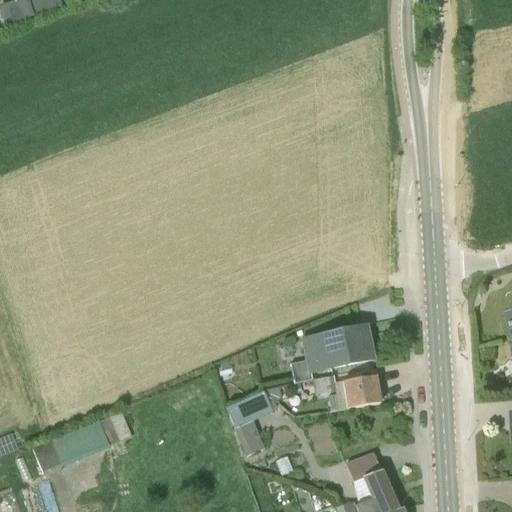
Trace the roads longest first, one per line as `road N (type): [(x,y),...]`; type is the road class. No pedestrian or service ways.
road 1 (secondary): [(446,511),(435,265)]
road 2 (secondary): [(407,0),(408,61),(429,183)]
road 3 (secondary): [(429,183),(432,0)]
